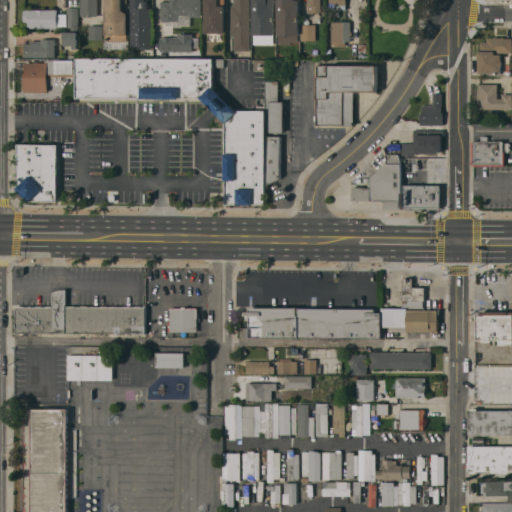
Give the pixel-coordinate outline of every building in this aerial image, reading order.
[(98,0),(98,15),(81,15),(81,0),(98,0)] [(127,41),(105,41),(105,0),(128,0),(128,2),(123,2),(123,9),(128,12),(127,41)] [(131,0),(148,0),(148,8),(152,8),(152,53),(140,53),(140,47),(131,47),(131,0)] [(202,0),(202,16),(178,16),(178,17),(161,17),(161,1),(175,1),(175,0),(202,0)] [(205,0),(220,0),(220,6),(225,6),(225,33),(205,33),(205,0)] [(249,0),(249,30),(251,30),(251,32),(249,32),(249,49),(250,49),(250,51),(234,51),(234,36),(231,36),(231,34),(231,6),(232,6),(232,3),(234,3),(234,0),(249,0)] [(274,0),(274,34),(253,34),(253,0),(274,0)] [(299,0),(299,42),(291,42),(291,44),(278,44),(278,0),(299,0)] [(321,0),(321,9),(321,12),(307,12),(307,0),(321,0)] [(346,0),(346,9),(337,9),(337,4),(330,4),(329,0),(346,0)] [(67,7),(79,7),(79,27),(78,27),(78,48),(73,48),(73,45),(63,45),(63,31),(68,31),(68,27),(67,27),(67,7)] [(58,9),(58,27),(28,27),(28,22),(24,22),(24,9),(58,9)] [(350,21),(351,31),(352,31),(352,35),(350,35),(351,41),(345,41),(345,45),(332,45),(331,21),(350,21)] [(316,40),(301,40),(301,24),(316,24),(316,40)] [(89,25),(103,25),(103,39),(89,39),(89,25)] [(193,34),(193,49),(161,49),(160,37),(178,37),(178,34),(193,34)] [(479,72),(479,60),(479,50),(481,50),(481,41),(487,41),(487,37),(494,37),(494,36),(497,36),(497,37),(504,37),(504,38),(511,38),(511,52),(502,52),(502,60),(503,61),(503,65),(502,66),(502,72),(479,72)] [(55,56),(42,56),(42,51),(25,51),(25,43),(30,43),(30,40),(42,40),(42,38),(55,38),(55,56)] [(76,57),(214,58),(214,85),(201,97),(197,97),(197,100),(186,100),(186,97),(173,97),(173,99),(162,100),(162,96),(160,96),(160,100),(149,100),(149,97),(136,97),(136,99),(125,99),(125,96),(123,96),(123,99),(113,99),(113,97),(99,97),(99,99),(88,99),(88,97),(87,97),(87,100),(79,100),(79,97),(76,97),(76,57)] [(266,110),(266,59),(273,59),(273,80),(279,80),(279,101),(284,101),(284,132),(270,132),(270,131),(266,131),(266,110)] [(48,75),(49,60),(75,60),(75,76),(48,75)] [(47,62),(47,92),(23,93),(23,78),(26,78),(26,62),(47,62)] [(317,125),(317,120),(314,120),(314,115),(318,115),(317,65),(377,64),(377,72),(378,72),(378,84),(377,84),(377,91),(354,91),(354,125),(317,125)] [(498,84),(498,98),(502,98),(503,93),(511,94),(511,109),(479,108),(479,103),(477,103),(477,90),(479,90),(479,83),(498,84)] [(421,125),(420,112),(423,112),(423,105),(434,105),(434,92),(442,92),(442,112),(443,112),(443,125),(421,125)] [(266,204),(264,204),(264,206),(253,206),(253,204),(238,204),(238,206),(227,206),(227,203),(226,203),(226,202),(224,202),(224,192),(226,192),(226,142),(224,142),(224,130),(226,130),(226,110),(266,110),(266,131),(266,136),(266,185),(266,204)] [(419,153),(419,151),(416,151),(416,155),(402,155),(402,142),(415,142),(415,134),(413,134),(413,129),(425,129),(425,134),(432,134),(432,129),(444,129),(444,135),(442,135),(442,151),(438,151),(438,153),(419,153)] [(481,140),(482,135),(488,135),(488,140),(504,141),(504,142),(510,142),(510,143),(511,143),(511,145),(510,145),(510,148),(511,148),(511,150),(510,150),(510,152),(505,152),(505,166),(473,165),(473,141),(474,141),(474,140),(481,140)] [(281,136),(281,178),(266,185),(266,136),(281,136)] [(18,143),(20,143),(20,141),(30,141),(30,143),(45,144),(45,141),(57,141),(57,144),(58,144),(58,146),(61,146),(60,156),(58,156),(58,182),(60,182),(60,200),(58,200),(58,201),(56,201),(56,203),(44,203),(44,200),(43,200),(43,203),(32,203),(32,201),(30,201),(17,186),(18,143)] [(402,208),(385,208),(385,200),(353,200),(353,187),(371,187),(371,177),(387,163),(387,154),(399,154),(402,163),(402,208)] [(408,184),(408,179),(417,179),(417,185),(446,185),(446,200),(441,200),(441,209),(404,209),(404,184),(408,184)] [(403,277),(413,278),(413,286),(425,287),(425,307),(405,307),(405,300),(403,300),(403,277)] [(16,333),(16,306),(53,306),(53,292),(67,288),(67,306),(146,306),(146,333),(16,333)] [(170,331),(170,308),(183,307),(183,306),(187,306),(187,307),(198,307),(199,318),(198,318),(198,331),(170,331)] [(240,337),(240,327),(250,327),(250,320),(244,320),(244,311),(249,311),(249,307),(251,307),(296,307),(298,307),(298,308),(376,308),(376,312),(382,312),(382,338),(240,337)] [(400,319),(407,319),(407,309),(438,309),(438,331),(400,331),(400,319)] [(511,344),(499,344),(499,339),(491,339),(491,341),(482,341),(482,340),(476,340),(476,314),(481,314),(481,311),(508,311),(508,312),(511,312),(511,344)] [(398,351),(398,350),(402,350),(402,351),(424,351),(427,351),(427,352),(432,352),(432,368),(425,368),(425,369),(421,369),(421,368),(371,368),(371,351),(398,351)] [(185,352),(185,367),(156,367),(156,352),(185,352)] [(367,363),(368,363),(368,366),(367,366),(367,374),(351,374),(351,369),(350,369),(350,367),(351,367),(351,353),(368,354),(367,363)] [(113,354),(113,379),(69,379),(69,354),(113,354)] [(317,373),(305,373),(305,359),(317,359),(317,373)] [(270,360),(270,366),(275,366),(275,373),(247,373),(247,360),(270,360)] [(278,373),(278,361),(298,361),(298,373),(278,373)] [(153,363),(153,377),(116,377),(116,362),(153,363)] [(312,375),(312,388),(285,388),(285,375),(312,375)] [(375,378),(374,401),(357,401),(357,377),(375,378)] [(426,377),(426,397),(397,397),(397,377),(426,377)] [(277,382),(277,387),(272,387),(272,400),(246,400),(247,382),(277,382)] [(273,437),(266,437),(266,432),(261,432),(261,403),(273,403),(273,437)] [(309,416),(315,417),(315,435),(309,435),(309,437),(298,437),(298,420),(297,420),(297,433),(291,433),(291,435),(285,435),(285,433),(279,433),(279,403),(285,403),(285,404),(291,404),(291,407),(297,407),(297,404),(309,404),(309,416)] [(346,436),(334,436),(334,412),(329,412),(329,403),(334,403),(334,404),(346,404),(346,436)] [(364,415),(370,415),(370,427),(364,427),(364,435),(357,435),(357,433),(354,433),(354,428),(353,428),(353,409),(348,409),(348,403),(353,403),(353,407),(357,407),(357,404),(364,404),(364,415)] [(236,409),(242,409),(242,428),(237,428),(237,439),(230,439),(230,433),(226,433),(226,406),(230,406),(230,404),(236,404),(236,409)] [(378,404),(389,404),(389,415),(378,414),(378,404)] [(255,436),(248,436),(248,432),(243,432),(243,406),(249,406),(249,405),(255,405),(255,436)] [(328,435),(316,435),(316,406),(321,406),(321,407),(329,407),(328,435)] [(68,511),(32,511),(32,408),(68,408),(68,511)] [(424,414),(424,430),(420,430),(420,429),(400,429),(400,409),(420,409),(420,408),(424,409),(425,410),(425,413),(425,414),(424,414)] [(511,435),(469,435),(469,410),(471,410),(471,408),(478,408),(478,410),(492,410),(492,408),(509,408),(509,410),(511,410),(511,435)] [(511,446),(511,470),(509,470),(509,472),(492,472),(492,470),(478,470),(478,472),(471,472),(471,470),(469,470),(469,446),(511,446)] [(299,478),(298,478),(298,480),(294,480),(294,479),(288,479),(288,448),(294,448),(294,453),(300,453),(299,478)] [(280,478),(274,478),(274,481),(268,481),(268,449),(274,449),(274,452),(280,452),(280,478)] [(365,449),(373,449),(373,454),(376,454),(376,474),(373,474),(372,480),(365,480),(365,449)] [(259,478),(255,478),(255,480),(248,480),(248,450),(254,450),(254,452),(259,452),(259,478)] [(302,451),(310,451),(310,450),(316,450),(316,451),(319,451),(319,453),(321,453),(321,480),(310,480),(310,475),(302,475),(302,451)] [(342,478),(330,478),(330,450),(336,450),(336,452),(342,452),(342,478)] [(240,481),(235,481),(235,480),(229,480),(229,474),(223,474),(223,452),(229,452),(229,451),(235,451),(240,451),(240,481)] [(347,452),(354,452),(354,455),(359,455),(359,474),(355,474),(355,477),(347,477),(347,452)] [(443,484),(432,484),(432,454),(439,454),(439,460),(443,460),(443,484)] [(428,480),(423,480),(423,483),(418,483),(418,481),(416,481),(416,479),(418,479),(418,456),(423,456),(423,457),(426,457),(426,467),(423,467),(423,470),(428,470),(428,480)] [(376,479),(376,470),(384,470),(384,459),(393,459),(393,460),(397,460),(397,464),(403,464),(403,465),(411,465),(411,477),(403,477),(403,479),(393,478),(393,480),(388,479),(376,479)] [(511,480),(511,495),(487,495),(487,491),(484,491),(484,486),(486,486),(486,480),(511,480)] [(394,498),(396,498),(396,504),(394,504),(394,505),(393,505),(393,506),(389,506),(389,505),(388,505),(388,504),(383,504),(383,483),(388,483),(388,482),(394,482),(394,498)] [(408,505),(403,505),(403,503),(398,503),(399,483),(404,483),(404,482),(409,482),(408,505)] [(234,483),(224,483),(223,506),(233,506),(234,483)] [(296,483),(297,505),(285,506),(285,483),(296,483)] [(346,483),(346,488),(351,488),(351,494),(348,494),(348,498),(344,498),(344,494),(323,494),(323,488),(326,488),(326,483),(346,483)] [(281,501),(276,501),(276,500),(271,501),(271,485),(276,485),(276,484),(281,484),(281,501)] [(511,502),(511,511),(482,511),(482,509),(484,509),(484,502),(511,502)]
